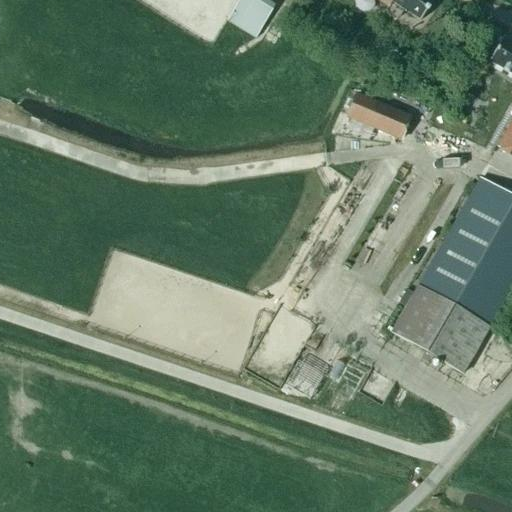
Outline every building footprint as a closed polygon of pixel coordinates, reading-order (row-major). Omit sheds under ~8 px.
[(275,8),(262,0),(239,0),(226,23),(255,41),(275,8)] [(375,0),(387,8),(390,3),(419,22),(433,2),(430,0),(375,0)] [(446,31),(433,23),(422,41),(434,49),(446,31)] [(511,123),(498,148),(511,156),(511,44),(503,39),(489,63),(493,66),(494,68),(500,72),(503,72),(511,76),(511,123)] [(409,117),(356,95),(346,118),(399,140),(409,117)] [(511,198),(480,180),(391,334),(463,375),(511,289),(511,198)]
